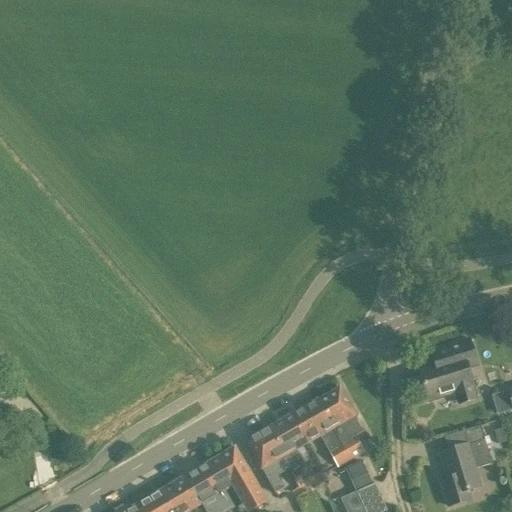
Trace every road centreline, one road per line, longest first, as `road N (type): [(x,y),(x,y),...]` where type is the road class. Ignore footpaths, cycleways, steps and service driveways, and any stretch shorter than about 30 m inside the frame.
road 1 (secondary): [(60,511),(288,379),(390,332)]
road 2 (unclassified): [(390,332),(384,306),(442,0)]
road 3 (track): [(407,511),(396,470),(390,332)]
road 4 (secondary): [(390,332),(511,298)]
